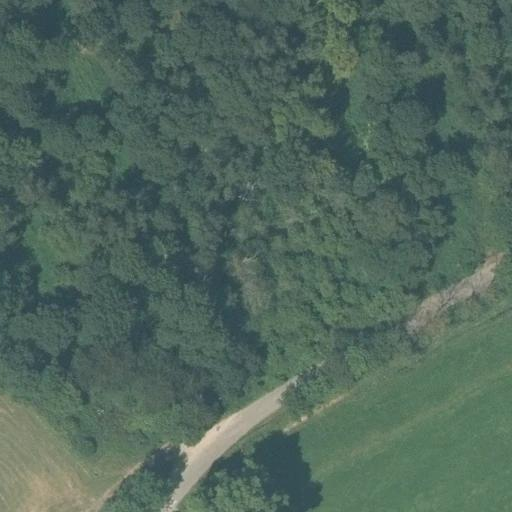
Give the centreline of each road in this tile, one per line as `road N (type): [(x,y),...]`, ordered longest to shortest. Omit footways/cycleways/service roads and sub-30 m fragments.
road 1 (unclassified): [(511,234),(270,367),(208,423),(131,511)]
road 2 (track): [(54,511),(146,432)]
